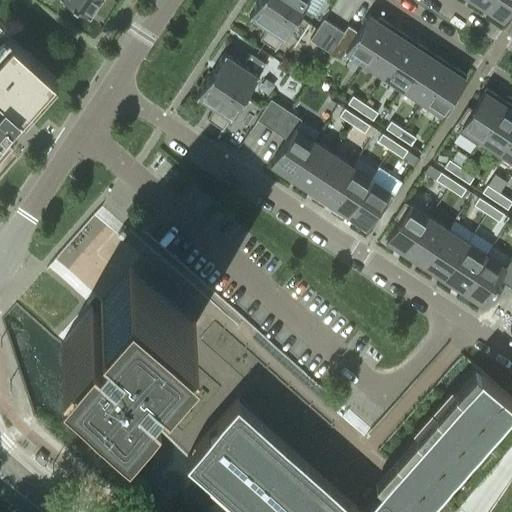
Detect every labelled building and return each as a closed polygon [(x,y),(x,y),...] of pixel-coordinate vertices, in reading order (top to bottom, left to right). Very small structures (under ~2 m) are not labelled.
[(98,0),(68,0),(90,14),(98,0)] [(274,0),(258,0),(249,14),(250,15),(251,14),(268,25),(260,37),(274,47),(274,48),(275,49),(297,15),(274,0)] [(274,0),(297,15),(303,6),(313,12),(321,0),(274,0)] [(483,8),(485,5),(487,0),(471,0),(483,8)] [(511,0),(487,0),(485,5),(492,10),(490,13),(502,21),(511,6),(511,0)] [(343,30),(330,51),(340,58),(347,48),(366,61),(390,24),(378,16),(377,19),(369,14),(370,13),(369,13),(357,30),(348,24),(343,30)] [(323,17),(310,38),(320,44),(333,24),(323,17)] [(333,24),(320,44),(330,51),(343,30),(333,24)] [(390,24),(366,61),(385,73),(409,36),(398,29),(396,32),(389,27),(391,24),(390,24)] [(0,145),(25,117),(58,80),(13,40),(0,28),(0,145)] [(409,36),(385,73),(404,86),(428,49),(417,42),(415,45),(408,40),(410,37),(409,36)] [(428,49),(404,86),(423,98),(447,62),(436,54),(434,57),(427,53),(429,50),(428,49)] [(225,51),(210,73),(244,95),(267,61),(266,60),(265,61),(250,52),(242,64),(225,52),(226,51),(225,51)] [(447,62),(423,98),(447,114),(457,98),(453,95),(467,75),(454,67),(453,70),(446,65),(448,62),(447,62)] [(222,129),(244,95),(210,73),(196,95),(197,95),(198,94),(215,105),(207,117),(221,127),(221,128),(222,129)] [(504,100),(485,87),(472,108),(468,105),(457,121),(461,124),(457,130),(476,142),(504,100)] [(347,102),(360,110),(365,103),(352,94),(347,102)] [(267,125),(280,104),(270,97),(257,118),(267,125)] [(482,138),(499,149),(511,130),(511,104),(504,100),(476,142),(478,144),(482,138)] [(378,111),(365,103),(360,110),(372,119),(378,111)] [(267,125),(277,131),(290,110),(280,104),(267,125)] [(339,115),(352,123),(357,116),(344,107),(339,115)] [(289,177),(313,140),(294,127),(301,117),(290,110),(277,131),(286,137),(270,162),(271,162),(272,161),(279,166),(277,169),(289,177)] [(369,124),(357,116),(352,123),(364,131),(369,124)] [(385,127),(398,135),(403,128),(390,120),(385,127)] [(223,138),(239,148),(249,132),(233,122),(223,138)] [(416,136),(403,128),(398,135),(411,144),(416,136)] [(511,157),(511,130),(499,149),(511,157)] [(382,132),(377,140),(390,148),(395,141),(382,132)] [(296,182),(308,189),(332,153),(313,140),(289,177),(290,177),(292,174),(298,179),(296,182)] [(395,141),(390,148),(402,157),(413,164),(418,156),(407,149),(395,141)] [(327,202),(351,165),(332,153),(308,189),(309,190),(311,187),(317,191),(315,194),(327,202)] [(444,166),(456,174),(461,166),(449,158),(444,166)] [(334,207),(346,214),(370,178),(351,165),(327,202),(328,202),(330,199),(336,204),(334,207)] [(474,175),(461,166),(456,174),(469,182),(474,175)] [(435,178),(447,186),(452,179),(440,171),(435,178)] [(370,178),(346,214),(347,215),(349,212),(355,216),(353,219),(366,227),(379,207),(384,210),(394,194),(370,178)] [(466,187),(452,179),(447,186),(460,195),(466,187)] [(482,191),(494,199),(499,191),(487,183),(482,191)] [(511,199),(499,191),(494,199),(507,207),(511,199)] [(473,204),(485,212),(491,204),(478,196),(473,204)] [(398,219),(385,240),(397,248),(399,245),(405,249),(403,252),(404,253),(428,216),(404,200),(394,216),(398,219)] [(504,212),(491,204),(485,212),(499,220),(504,212)] [(428,216),(404,253),(416,260),(418,257),(424,262),(423,265),(447,229),(428,216)] [(447,229),(423,265),(435,273),(437,270),(443,275),(442,278),(466,241),(447,229)] [(466,241),(442,278),(454,286),(456,283),(463,287),(461,290),(461,291),(485,254),(466,241)] [(485,254),(461,291),(473,298),(475,295),(482,300),(481,301),(482,302),(498,278),(508,284),(511,277),(511,257),(492,244),(485,254)] [(92,308),(60,344),(126,402),(158,367),(152,362),(160,353),(165,358),(167,356),(165,354),(192,324),(194,326),(196,324),(130,265),(100,299),(105,304),(97,313),(92,308)] [(186,455),(250,511),(419,511),(511,407),(511,398),(481,371),(361,507),(237,397),(186,455)]
